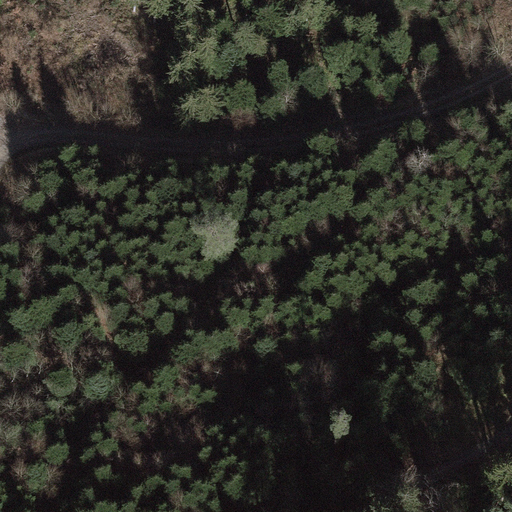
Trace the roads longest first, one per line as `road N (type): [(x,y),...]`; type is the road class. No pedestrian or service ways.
road 1 (track): [(0,142),(86,137),(204,146),(312,135),(434,106),(511,68)]
road 2 (track): [(365,511),(511,429)]
